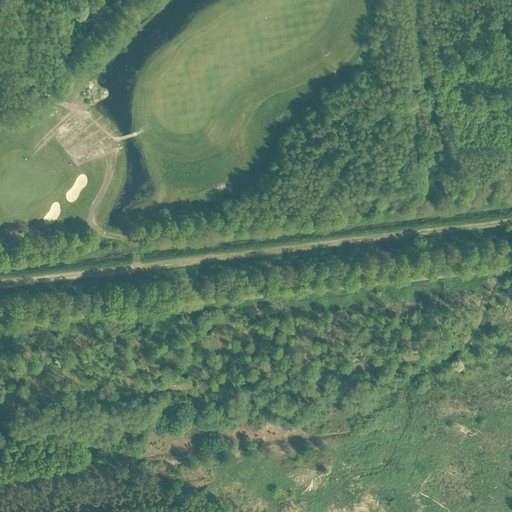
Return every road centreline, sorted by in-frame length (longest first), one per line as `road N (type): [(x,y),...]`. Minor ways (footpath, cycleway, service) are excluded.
road 1 (track): [(511,274),(495,277),(465,341),(357,412),(102,441),(0,418)]
road 2 (track): [(511,221),(0,282)]
road 3 (track): [(443,355),(31,405),(0,416)]
